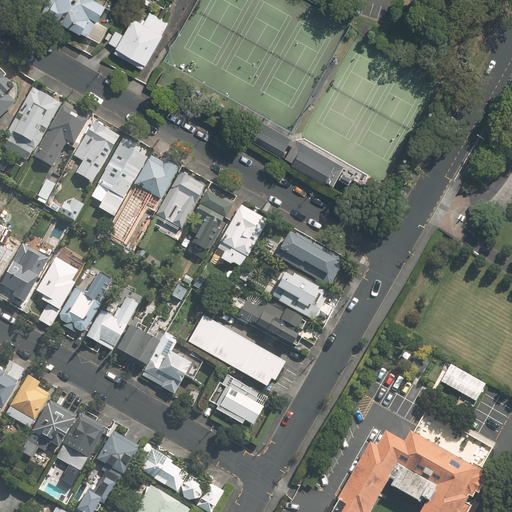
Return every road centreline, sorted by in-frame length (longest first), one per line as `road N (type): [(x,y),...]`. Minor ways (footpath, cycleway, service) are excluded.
road 1 (residential): [(393,252),(0,26)]
road 2 (residential): [(0,325),(265,478)]
road 3 (residential): [(393,252),(265,478)]
road 4 (residential): [(511,44),(393,252)]
